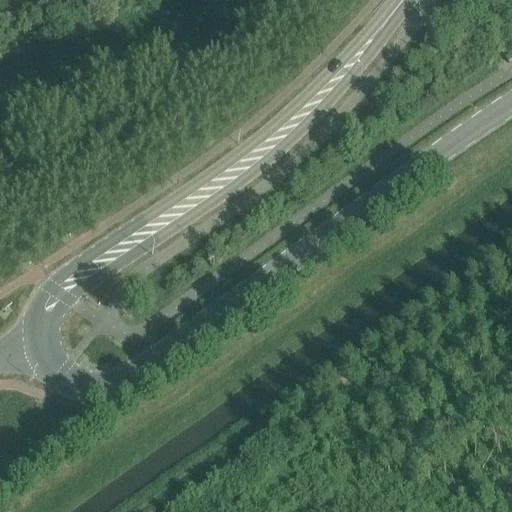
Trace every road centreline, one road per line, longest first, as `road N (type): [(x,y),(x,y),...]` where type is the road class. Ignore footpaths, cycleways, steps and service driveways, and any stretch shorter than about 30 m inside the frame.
road 1 (tertiary): [(511,109),(115,386),(82,388),(58,377),(40,346)]
road 2 (tertiary): [(40,346),(42,315),(56,293),(294,126),(403,0)]
